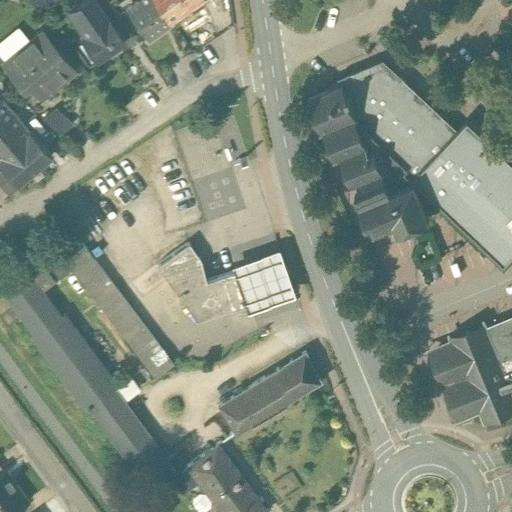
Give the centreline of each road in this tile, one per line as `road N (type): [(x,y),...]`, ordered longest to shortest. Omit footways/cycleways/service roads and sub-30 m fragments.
road 1 (primary): [(269,52),(309,240),(405,460)]
road 2 (residential): [(2,223),(169,108),(246,73),(269,52)]
road 3 (residential): [(511,98),(409,2),(269,52)]
road 4 (residential): [(0,397),(87,511)]
